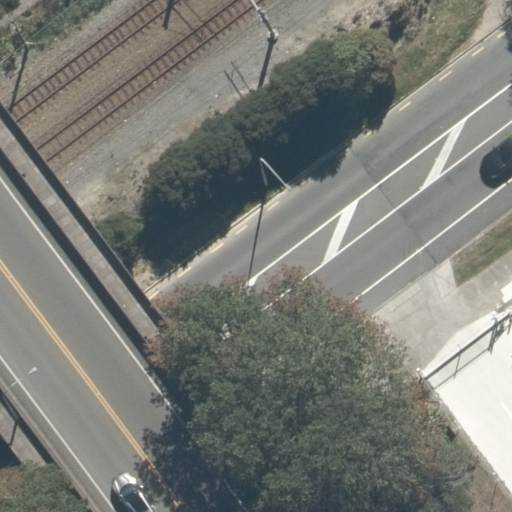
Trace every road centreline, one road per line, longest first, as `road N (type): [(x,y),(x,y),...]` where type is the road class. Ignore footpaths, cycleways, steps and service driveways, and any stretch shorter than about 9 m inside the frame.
road 1 (secondary): [(511,103),(0,487)]
road 2 (secondary): [(0,264),(186,511)]
